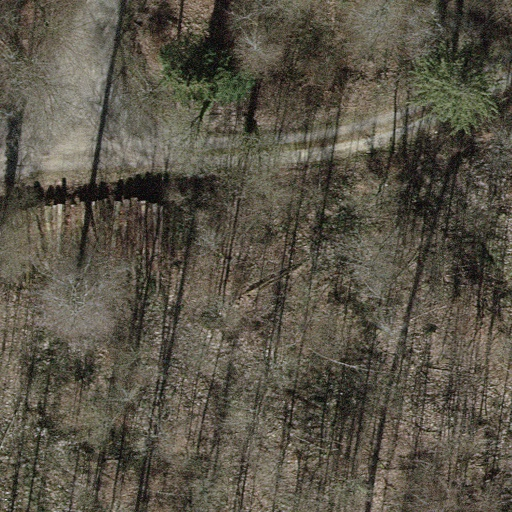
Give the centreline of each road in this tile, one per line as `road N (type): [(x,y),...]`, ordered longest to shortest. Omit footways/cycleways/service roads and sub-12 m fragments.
road 1 (track): [(511,69),(340,143),(66,147)]
road 2 (track): [(115,0),(66,147)]
